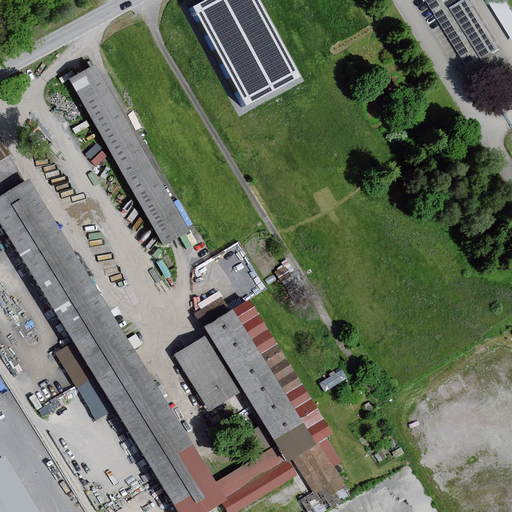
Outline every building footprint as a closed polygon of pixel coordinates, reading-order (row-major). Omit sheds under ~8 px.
[(293,78),(250,0),(207,0),(188,10),(240,106),(293,78)] [(427,0),(468,65),(496,48),(466,0),(427,0)] [(71,80),(165,241),(186,228),(93,67),(71,80)] [(30,184),(28,181),(24,183),(0,144),(0,219),(181,511),(200,511),(224,497),(30,184)] [(208,343),(178,362),(210,412),(239,393),(284,463),(290,459),(314,497),(338,482),(331,470),(341,464),(333,452),(324,458),(316,445),(328,437),(245,308),(229,318),(221,305),(194,322),(208,343)] [(344,379),(340,372),(318,385),(323,392),(344,379)] [(256,425),(249,429),(256,443),(264,438),(256,425)] [(33,511),(1,459),(0,459),(0,511),(33,511)]
